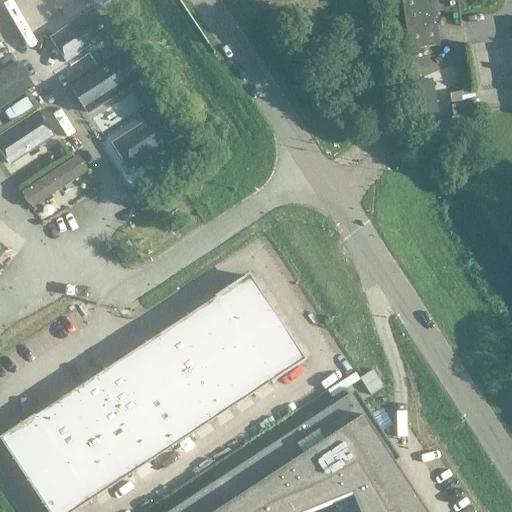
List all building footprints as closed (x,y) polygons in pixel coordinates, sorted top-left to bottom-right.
[(440,46),(433,0),(409,0),(403,1),(410,50),(440,46)] [(68,63),(113,33),(96,8),(52,37),(68,63)] [(85,108),(139,73),(125,52),(72,87),(85,108)] [(0,110),(36,87),(18,61),(0,72),(0,110)] [(30,97),(6,110),(11,120),(35,107),(30,97)] [(156,104),(155,104),(138,116),(144,124),(113,145),(129,170),(178,138),(156,104)] [(0,148),(12,166),(57,136),(40,111),(0,136),(0,148)] [(33,208),(89,172),(78,156),(22,192),(33,208)] [(228,316),(261,294),(250,277),(217,299),(228,316)] [(239,333),(272,310),(261,294),(228,316),(239,333)] [(244,341),(239,333),(228,316),(217,299),(196,312),(224,354),(244,341)] [(250,350),(283,327),(272,310),(239,333),(244,341),(250,350)] [(224,354),(196,312),(176,325),(204,367),(224,354)] [(204,367),(176,325),(156,339),(184,381),(204,367)] [(261,366),(294,344),(283,327),(250,350),(261,366)] [(184,381),(156,339),(136,352),(164,394),(184,381)] [(272,383),(261,366),(250,350),(244,341),(224,354),(252,396),(272,383)] [(306,361),(294,344),(261,366),(272,383),(306,361)] [(164,394),(136,352),(116,365),(144,407),(164,394)] [(252,396),(224,354),(204,367),(232,409),(252,396)] [(144,407),(116,365),(96,378),(124,420),(144,407)] [(232,409),(204,367),(184,381),(212,423),(232,409)] [(124,420),(96,378),(76,391),(104,433),(124,420)] [(212,423),(184,381),(164,394),(192,436),(212,423)] [(104,433),(76,391),(56,404),(84,447),(104,433)] [(314,511),(355,496),(361,511),(426,511),(396,464),(401,460),(356,391),(351,395),(314,419),(314,420),(172,511),(314,511)] [(192,436),(164,394),(144,407),(172,449),(192,436)] [(84,447),(56,404),(36,418),(47,434),(58,451),(64,460),(84,447)] [(172,449),(144,407),(124,420),(152,462),(172,449)] [(47,434),(36,418),(2,440),(13,457),(47,434)] [(152,462),(124,420),(104,433),(132,475),(152,462)] [(132,475),(104,433),(84,447),(112,489),(132,475)] [(58,451),(47,434),(13,457),(25,473),(58,451)] [(112,489),(84,447),(64,460),(69,468),(80,485),(91,502),(112,489)] [(69,468),(64,460),(58,451),(25,473),(36,490),(69,468)] [(80,485),(69,468),(36,490),(47,507),(80,485)] [(75,511),(91,502),(80,485),(47,507),(49,511),(75,511)]
